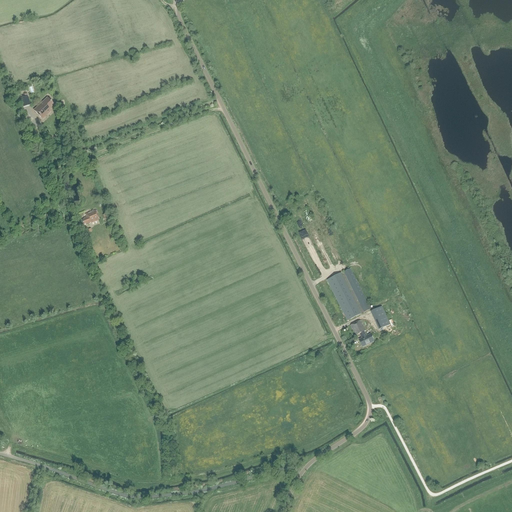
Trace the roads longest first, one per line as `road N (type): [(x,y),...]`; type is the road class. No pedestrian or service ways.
road 1 (unclassified): [(301,471),(363,426),(368,400),(180,21),(181,0)]
road 2 (track): [(511,347),(360,32),(381,0)]
road 3 (unclassified): [(301,471),(132,497),(0,454)]
road 4 (track): [(222,107),(58,168),(78,225)]
road 5 (track): [(36,125),(45,151),(60,159),(219,100)]
